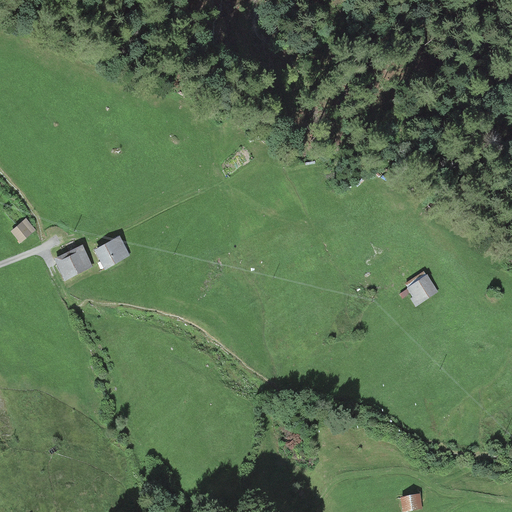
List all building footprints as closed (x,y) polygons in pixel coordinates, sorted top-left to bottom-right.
[(253,147),(232,165),(246,180),(267,161),(253,147)] [(31,234),(23,224),(13,232),(21,242),(31,234)] [(119,239),(96,250),(106,267),(128,256),(119,239)] [(82,247),(56,260),(66,279),(92,266),(82,247)] [(433,275),(407,291),(416,306),(443,291),(433,275)] [(425,494),(405,498),(407,511),(412,511),(428,509),(425,494)]
